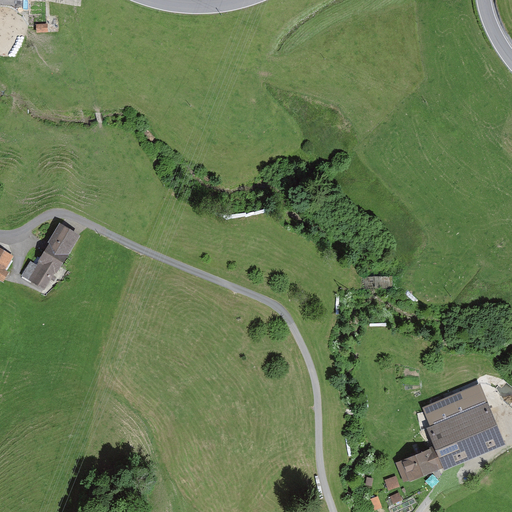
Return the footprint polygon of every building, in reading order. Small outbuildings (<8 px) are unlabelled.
[(39,0),(40,16),(49,16),(48,0),(39,0)] [(38,19),(38,27),(50,26),(50,18),(38,19)] [(81,238),(56,224),(45,244),(46,245),(34,265),(29,262),(20,279),(47,294),(56,279),(58,279),(81,238)] [(13,258),(0,250),(0,281),(5,284),(9,276),(5,273),(13,258)] [(425,449),(394,463),(403,485),(435,472),(434,469),(440,466),(442,470),(503,445),(477,383),(419,408),(431,436),(425,438),(431,452),(427,453),(425,449)]
